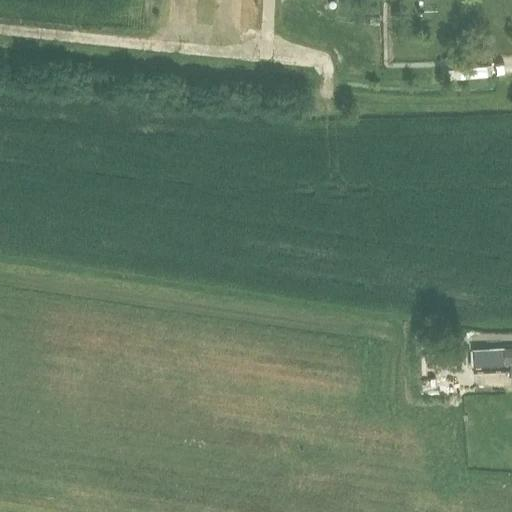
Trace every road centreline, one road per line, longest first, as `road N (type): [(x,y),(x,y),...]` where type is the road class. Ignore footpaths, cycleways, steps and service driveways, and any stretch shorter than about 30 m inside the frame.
road 1 (track): [(0,26),(324,62),(328,114)]
road 2 (track): [(324,62),(428,70),(511,65)]
